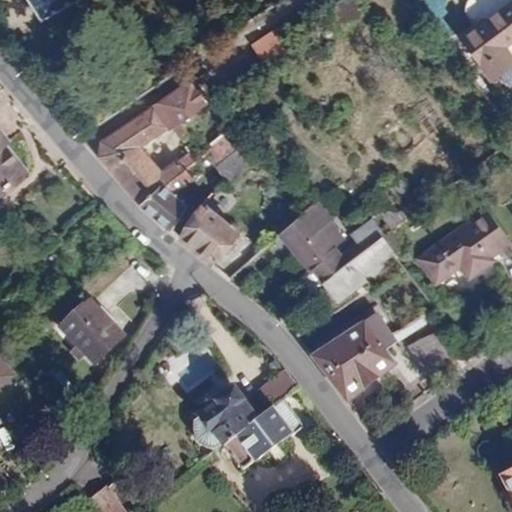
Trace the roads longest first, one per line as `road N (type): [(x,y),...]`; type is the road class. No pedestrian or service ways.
road 1 (residential): [(0,506),(37,488),(121,382),(193,267)]
road 2 (residential): [(305,0),(74,152)]
road 3 (residential): [(373,457),(290,355),(193,267)]
road 4 (residential): [(511,361),(373,457)]
road 5 (residential): [(193,267),(74,152)]
